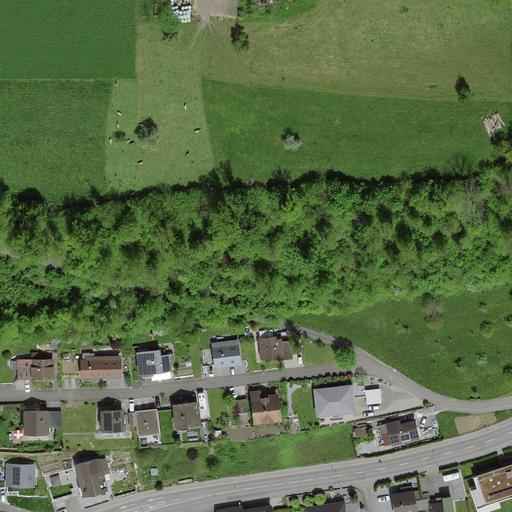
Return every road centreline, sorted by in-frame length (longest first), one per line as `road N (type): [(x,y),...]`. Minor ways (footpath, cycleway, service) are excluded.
road 1 (unclassified): [(0,248),(276,323),(347,346),(376,367)]
road 2 (secondary): [(134,511),(385,467),(511,431)]
road 3 (residential): [(0,397),(376,367)]
road 4 (residential): [(376,367),(444,404),(511,402)]
